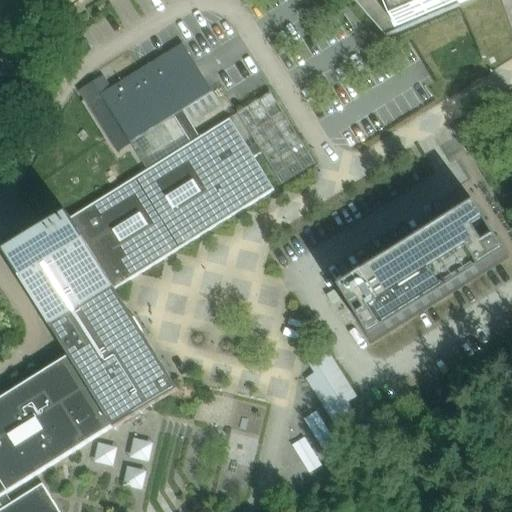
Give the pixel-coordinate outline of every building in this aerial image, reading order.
[(457,3),(463,0),(352,0),(386,39),(459,8),(457,3)] [(174,117),(183,111),(213,93),(182,45),(112,89),(101,95),(132,143),(174,117)] [(118,152),(132,143),(101,95),(112,89),(104,76),(81,91),(118,152)] [(249,150),(254,158),(261,153),(282,185),(323,159),(277,88),(236,114),(256,145),(249,150)] [(200,139),(183,111),(174,117),(191,144),(200,139)] [(200,139),(191,144),(71,219),(70,216),(6,255),(70,357),(0,400),(0,497),(114,427),(116,430),(178,391),(115,290),(274,190),(254,158),(249,150),(230,120),(200,139)] [(475,205),(339,290),(371,340),(507,255),(475,205)] [(360,418),(350,402),(359,397),(329,346),(306,359),(314,373),(308,377),(339,430),(360,418)] [(380,440),(371,427),(355,439),(364,452),(380,440)] [(132,459),(153,461),(155,440),(134,438),(132,459)] [(113,467),(120,447),(102,441),(95,460),(113,467)] [(129,465),(125,485),(145,490),(150,470),(129,465)] [(0,511),(59,511),(42,485),(0,511)]
